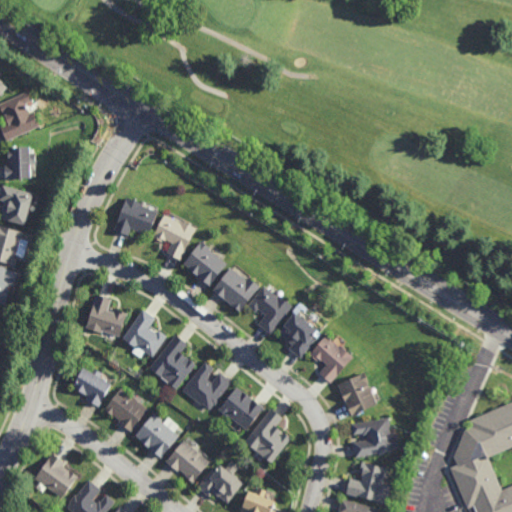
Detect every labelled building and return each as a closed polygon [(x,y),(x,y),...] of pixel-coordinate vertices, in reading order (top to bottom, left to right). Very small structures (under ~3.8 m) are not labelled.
[(0,95),(8,87),(0,79),(0,75),(3,73),(0,70),(0,95)] [(0,110),(20,101),(37,128),(5,144),(0,129),(8,126),(0,110)] [(6,149),(28,150),(28,181),(5,181),(4,164),(8,164),(6,149)] [(0,195),(3,186),(33,195),(24,226),(0,220),(3,203),(0,201),(0,195)] [(127,236),(130,229),(148,235),(158,212),(127,200),(115,231),(127,236)] [(179,259),(194,228),(164,213),(154,238),(172,245),(167,253),(179,259)] [(0,226),(22,234),(15,256),(18,258),(14,268),(0,263),(0,226)] [(208,285),(226,264),(208,251),(210,249),(200,243),(183,265),(208,285)] [(0,268),(18,274),(13,286),(7,284),(5,291),(9,292),(4,305),(0,303),(0,268)] [(240,312),(257,288),(248,280),(246,283),(230,269),(213,290),(240,312)] [(269,333),(290,308),(261,288),(247,304),(256,313),(260,310),(268,317),(259,326),(269,333)] [(97,297),(110,300),(106,311),(126,316),(119,337),(101,332),(100,336),(83,330),(97,297)] [(144,311),(155,317),(147,329),(156,335),(159,331),(166,338),(153,357),(143,351),(139,357),(131,352),(135,347),(123,339),(144,311)] [(300,358),(319,333),(293,315),(279,333),(293,345),(289,350),(300,358)] [(175,336),(189,345),(180,354),(196,364),(176,389),(148,370),(175,336)] [(331,384),(318,375),(327,366),(310,355),(324,338),(352,359),(331,384)] [(204,362),(213,368),(206,379),(212,384),(220,373),(232,382),(211,410),(183,391),(204,362)] [(82,369),(110,384),(98,408),(84,401),(89,395),(79,391),(83,385),(76,381),(82,369)] [(351,417),(377,406),(364,374),(337,386),(351,417)] [(235,389),(262,408),(245,430),(220,411),(235,389)] [(121,391),(147,411),(129,432),(104,410),(121,391)] [(511,511),(511,403),(467,422),(471,429),(465,432),(454,458),(458,467),(450,470),(467,509),(473,508),(474,511),(511,511)] [(270,410),(283,418),(276,427),(282,431),(278,437),(282,439),(286,435),(292,440),(270,466),(244,444),(270,410)] [(153,414),(180,438),(160,460),(134,436),(153,414)] [(355,459),(368,458),(368,456),(385,455),(384,451),(398,449),(397,437),(387,439),(387,435),(390,436),(389,421),(352,425),(355,459)] [(184,442),(209,461),(193,483),(167,462),(184,442)] [(52,458),(64,464),(59,467),(76,478),(60,499),(34,481),(52,458)] [(346,496),(386,505),(390,490),(381,488),(385,470),(364,464),(360,486),(349,484),(346,496)] [(221,467),(243,486),(229,507),(212,495),(208,500),(197,490),(221,467)] [(89,483),(100,491),(92,502),(97,507),(105,497),(114,505),(108,511),(70,511),(67,509),(89,483)] [(248,494),(276,505),(272,511),(245,511),(241,510),(248,494)] [(339,511),(341,501),(375,510),(374,511),(339,511)]
